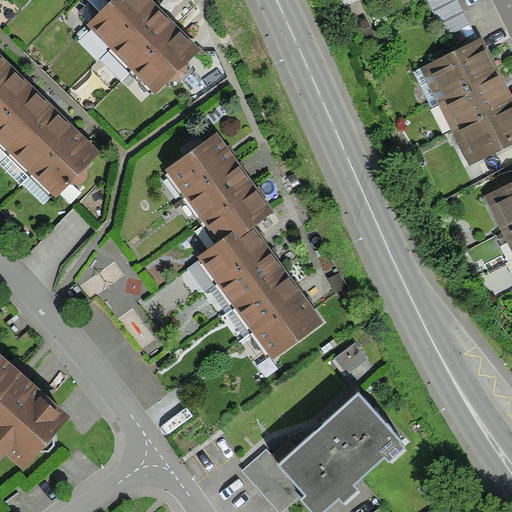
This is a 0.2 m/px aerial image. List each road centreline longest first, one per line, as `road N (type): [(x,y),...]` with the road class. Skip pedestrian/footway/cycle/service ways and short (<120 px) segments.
road 1 (secondary): [(511,465),(419,318),(272,0)]
road 2 (residential): [(159,452),(0,262)]
